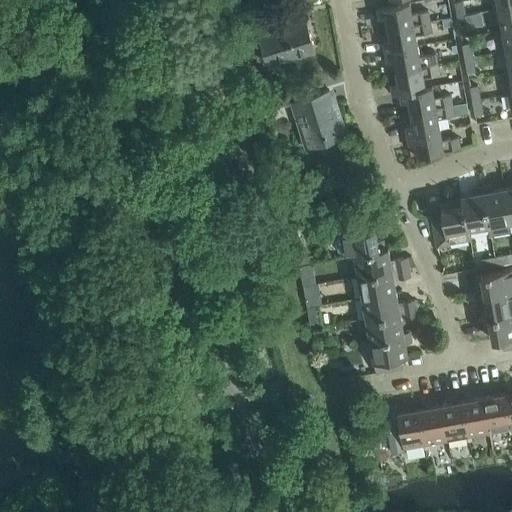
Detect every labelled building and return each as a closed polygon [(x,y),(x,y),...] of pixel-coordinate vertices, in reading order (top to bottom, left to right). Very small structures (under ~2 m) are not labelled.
[(454,2),(457,16),(466,15),(463,0),(454,2)] [(511,0),(491,0),(493,10),(511,6),(511,0)] [(387,29),(430,22),(428,11),(411,14),(409,3),(377,9),(378,18),(385,17),(387,29)] [(501,30),(511,28),(511,6),(493,10),(495,23),(500,22),(501,30)] [(248,9),(237,13),(242,29),(253,26),(248,9)] [(457,16),(459,30),(468,29),(466,15),(457,16)] [(268,62),(314,48),(305,20),(301,21),(299,16),(291,18),(293,24),(259,34),(268,62)] [(385,51),(417,46),(415,35),(432,32),(430,22),(387,29),(389,41),(383,42),(385,51)] [(501,53),(511,50),(511,28),(501,30),(503,39),(498,40),(501,53)] [(462,44),(464,59),(473,57),(471,43),(462,44)] [(417,46),(385,51),(386,61),(393,60),(395,71),(437,64),(435,54),(419,57),(417,46)] [(509,73),(511,72),(511,50),(501,53),(503,65),(507,64),(509,73)] [(464,59),(467,73),(476,71),(473,57),(464,59)] [(437,64),(395,71),(397,83),(391,84),(393,95),(399,93),(425,87),(423,78),(439,75),(437,64)] [(308,147),(342,137),(328,90),(315,94),(311,81),(280,90),(285,105),(294,102),(308,147)] [(410,113),(452,105),(450,94),(433,97),(431,85),(425,87),(399,93),(401,103),(407,101),(410,113)] [(473,101),(480,100),(477,85),(470,86),(473,101)] [(271,109),(282,106),(278,93),(267,96),(271,109)] [(480,100),(473,101),(475,115),(483,114),(480,100)] [(466,102),(456,104),(458,115),(468,113),(466,102)] [(406,135),(439,129),(437,118),(454,115),(452,105),(410,113),(412,125),(405,126),(406,135)] [(439,129),(406,135),(408,145),(415,143),(418,156),(460,148),(458,137),(441,140),(439,129)] [(492,185),(482,186),(489,226),(491,235),(511,232),(510,222),(504,188),(493,190),(492,185)] [(462,199),(468,230),(489,226),(482,186),(472,188),(473,194),(461,196),(461,199),(462,199)] [(462,199),(461,199),(452,201),(453,207),(440,209),(442,218),(431,220),(436,247),(449,245),(448,244),(470,240),(468,230),(462,199)] [(345,258),(354,256),(354,255),(385,249),(385,248),(383,240),(377,241),(375,229),(366,230),(364,219),(337,224),(339,236),(337,238),(337,242),(338,250),(340,253),(343,254),(344,254),(345,257),(345,258)] [(358,276),(408,267),(407,257),(391,260),(389,248),(385,248),(385,249),(354,255),(354,256),(358,276)] [(312,263),(295,252),(296,253),(298,264),(299,265),(312,263)] [(494,256),(496,265),(508,262),(506,254),(494,256)] [(496,265),(494,256),(482,259),(484,267),(496,265)] [(299,265),(301,277),(314,274),(312,263),(299,265)] [(408,267),(358,276),(362,297),(396,291),(394,280),(410,277),(408,267)] [(485,297),(511,292),(511,269),(475,276),(477,287),(483,286),(485,297)] [(320,280),(305,283),(309,303),(324,301),(320,280)] [(396,291),(362,297),(366,319),(416,309),(414,299),(398,302),(396,291)] [(511,292),(485,297),(487,309),(481,310),(483,320),(511,314),(511,292)] [(318,304),(306,306),(308,317),(320,315),(318,304)] [(403,333),(403,332),(401,322),(418,319),(416,309),(366,319),(369,339),(403,333)] [(511,314),(483,320),(485,329),(490,328),(492,340),(501,339),(503,350),(511,348),(511,314)] [(403,333),(369,339),(376,373),(403,368),(401,357),(407,356),(405,344),(411,343),(409,331),(403,332),(403,333)] [(511,392),(503,394),(510,429),(511,428),(511,392)] [(482,398),(488,433),(510,429),(503,394),(482,398)] [(461,401),(467,437),(488,433),(482,398),(461,401)] [(440,405),(446,440),(467,437),(461,401),(440,405)] [(384,407),(385,415),(396,413),(395,405),(384,407)] [(418,409),(425,444),(446,440),(440,405),(418,409)] [(397,422),(399,430),(402,448),(425,444),(418,409),(396,413),(397,422)] [(385,415),(387,423),(397,422),(396,413),(385,415)] [(397,422),(387,423),(388,432),(399,430),(397,422)] [(388,432),(387,432),(391,452),(402,450),(402,448),(399,430),(388,432)] [(384,445),(376,446),(379,459),(387,458),(384,445)]
